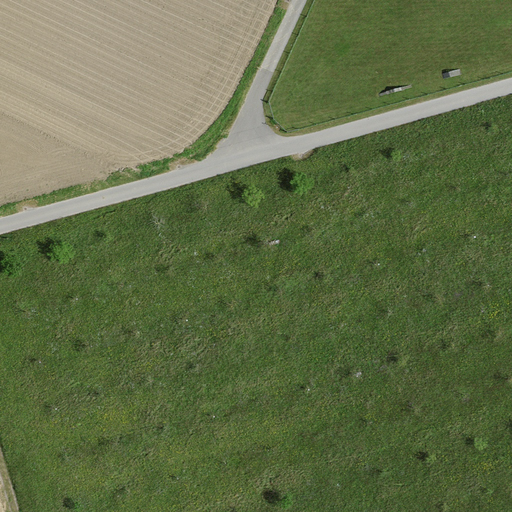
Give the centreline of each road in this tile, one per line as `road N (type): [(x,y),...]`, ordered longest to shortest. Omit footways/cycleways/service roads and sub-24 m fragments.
road 1 (unclassified): [(0,227),(511,83)]
road 2 (track): [(298,0),(258,85),(239,158)]
